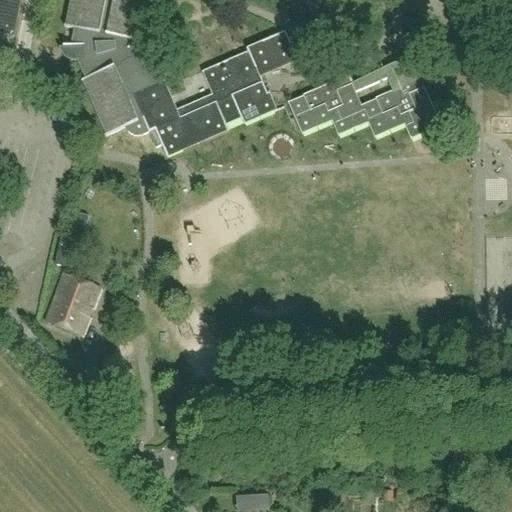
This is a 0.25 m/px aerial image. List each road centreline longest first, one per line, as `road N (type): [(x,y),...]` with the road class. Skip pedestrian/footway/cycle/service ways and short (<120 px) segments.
road 1 (unclassified): [(152,473),(216,443),(511,414)]
road 2 (unclassified): [(152,473),(0,308)]
